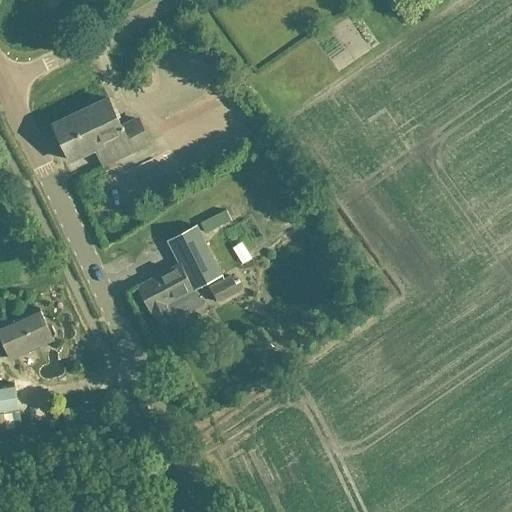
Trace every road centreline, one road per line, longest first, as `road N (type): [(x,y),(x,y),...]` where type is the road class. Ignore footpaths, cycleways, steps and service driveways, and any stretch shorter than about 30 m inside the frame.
road 1 (tertiary): [(201,511),(0,92)]
road 2 (unclassified): [(0,90),(171,0)]
